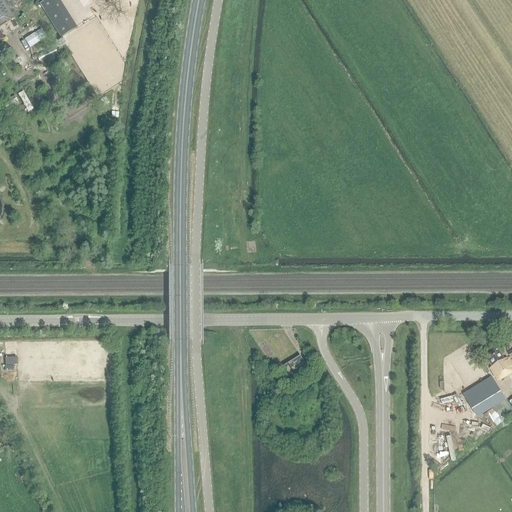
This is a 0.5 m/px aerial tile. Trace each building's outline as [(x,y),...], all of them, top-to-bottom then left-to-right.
[(0,0),(0,27),(13,19),(1,0),(0,0)] [(76,29),(58,0),(45,0),(39,4),(60,38),(76,29)] [(40,30),(24,41),(30,49),(47,38),(40,30)] [(56,47),(38,53),(41,62),(51,59),(49,53),(57,51),(56,47)] [(13,125),(20,121),(15,110),(7,114),(13,125)] [(492,367),(490,369),(496,379),(498,381),(511,372),(511,368),(506,359),(504,360),(498,350),(486,358),(492,367)] [(308,370),(300,356),(283,367),(292,380),(308,370)] [(17,360),(4,360),(4,369),(16,369),(17,360)] [(489,376),(462,393),(475,413),(502,396),(489,376)] [(509,405),(503,396),(475,414),(480,423),(509,405)] [(436,478),(446,467),(443,464),(432,474),(436,478)]
